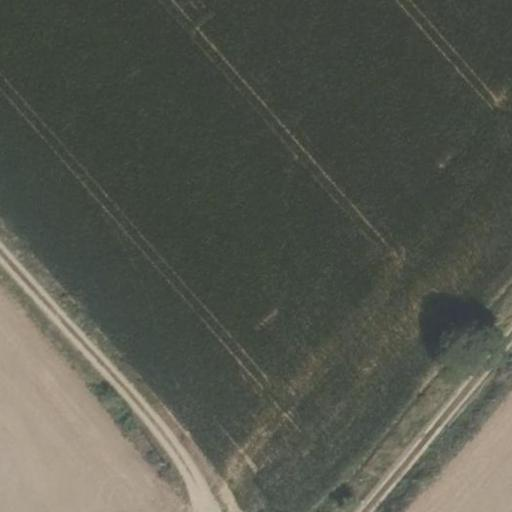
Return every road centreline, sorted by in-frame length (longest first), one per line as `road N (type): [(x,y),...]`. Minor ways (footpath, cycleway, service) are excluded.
road 1 (track): [(0,248),(154,423),(213,511)]
road 2 (track): [(364,511),(511,344)]
